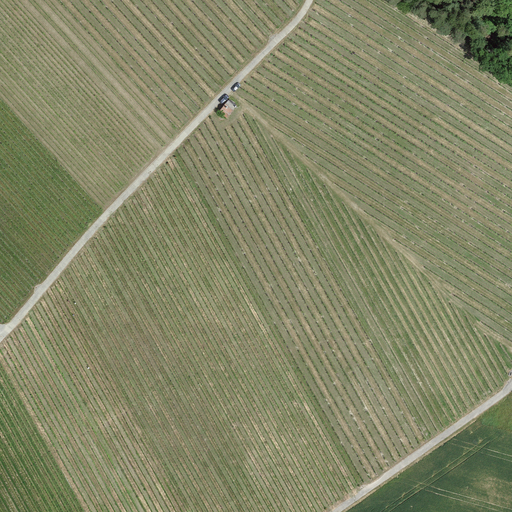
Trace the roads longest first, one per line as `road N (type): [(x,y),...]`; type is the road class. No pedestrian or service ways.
road 1 (track): [(0,334),(298,18)]
road 2 (track): [(334,511),(511,385)]
